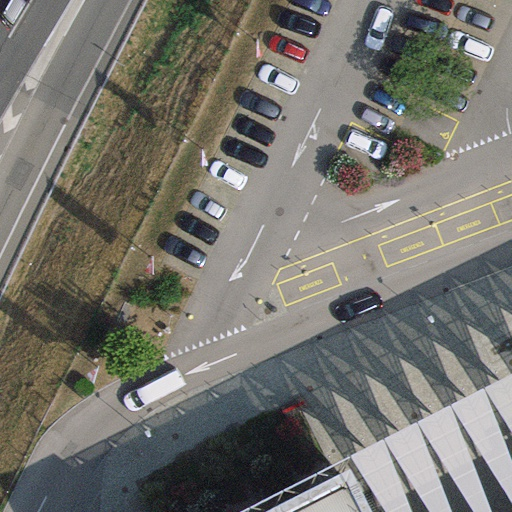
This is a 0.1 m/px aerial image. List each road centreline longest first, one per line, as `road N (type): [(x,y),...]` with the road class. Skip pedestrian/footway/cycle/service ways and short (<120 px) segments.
road 1 (tertiary): [(511,266),(111,426),(64,465),(36,511)]
road 2 (motorway): [(0,218),(109,0)]
